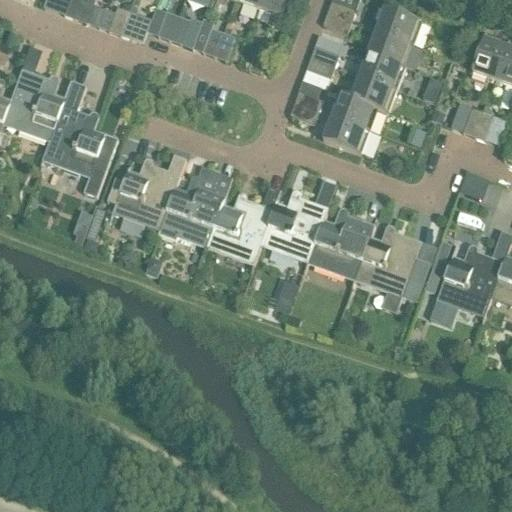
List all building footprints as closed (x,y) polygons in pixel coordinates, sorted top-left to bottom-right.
[(58,19),(63,0),(39,0),(36,12),(58,19)] [(83,0),(71,0),(64,19),(75,23),(83,0)] [(97,3),(87,0),(83,0),(75,23),(88,28),(97,3)] [(238,0),(237,5),(259,13),(263,0),(238,0)] [(263,0),(259,13),(281,21),(280,25),(287,28),(294,9),(287,7),(289,0),(263,0)] [(356,15),(333,7),(328,18),(352,27),(356,15)] [(130,15),(118,11),(109,36),(121,40),(130,15)] [(377,36),(415,51),(424,26),(386,12),(377,36)] [(142,20),(130,15),(121,40),(133,44),(142,20)] [(171,45),(179,21),(167,16),(159,41),(171,45)] [(348,39),(352,27),(328,18),(324,30),(348,39)] [(182,49),(191,25),(179,21),(171,45),(182,49)] [(216,62),(225,38),(213,33),(204,57),(216,62)] [(408,73),(415,51),(377,36),(369,59),(408,73)] [(227,66),(227,65),(236,42),(225,38),(216,62),(227,66)] [(496,85),(509,47),(486,39),(472,76),(496,85)] [(511,90),(511,47),(509,47),(496,85),(511,90)] [(262,79),(262,78),(270,54),(258,50),(249,74),(262,79)] [(341,60),(316,51),(312,64),(336,72),(341,60)] [(399,96),(408,73),(369,59),(361,82),(399,96)] [(332,84),(336,72),(312,64),(307,75),(332,84)] [(49,149),(74,89),(73,88),(67,106),(50,100),(55,87),(24,75),(13,104),(1,132),(49,149)] [(391,119),(399,96),(361,82),(354,102),(353,104),(379,113),(378,114),(391,119)] [(13,104),(0,99),(0,91),(2,86),(0,85),(0,135),(1,132),(13,104)] [(74,89),(49,149),(42,169),(88,186),(82,203),(96,208),(119,148),(89,137),(93,125),(77,119),(86,93),(74,89)] [(295,107),(320,116),(324,105),(299,96),(295,107)] [(353,104),(354,102),(340,97),(331,121),(371,135),(378,114),(379,113),(353,104)] [(315,129),(320,116),(295,107),(291,120),(315,129)] [(453,108),(445,132),(459,136),(466,113),(453,108)] [(484,117),(472,113),(463,137),(476,141),(484,117)] [(496,121),(484,117),(476,141),(487,145),(496,121)] [(362,159),(371,135),(331,121),(323,145),(362,159)] [(402,145),(412,151),(421,137),(411,131),(402,145)] [(0,136),(0,149),(4,151),(8,139),(0,136)] [(160,238),(187,164),(175,160),(169,176),(150,169),(146,180),(129,175),(113,222),(160,238)] [(176,192),(160,238),(207,254),(224,209),(228,197),(232,183),(231,182),(231,184),(202,174),(202,173),(201,172),(193,198),(176,192)] [(464,176),(457,192),(489,205),(496,189),(464,176)] [(260,256),(277,208),(281,198),(269,193),(262,210),(243,204),(240,215),(224,209),(207,254),(255,270),(260,256)] [(307,271),(328,212),(298,202),(294,214),(277,208),(260,256),(307,271)] [(354,287),(371,242),(375,230),(344,220),(340,231),(324,225),(307,271),(354,287)] [(371,242),(354,287),(404,304),(423,247),(391,236),(387,247),(371,242)] [(82,252),(85,243),(78,240),(75,249),(82,252)] [(490,304),(505,265),(475,254),(470,267),(453,261),(437,305),(484,321),(490,304)] [(511,311),(511,260),(507,258),(505,265),(490,304),(511,311)] [(286,286),(300,291),(304,280),(290,275),(286,286)]
